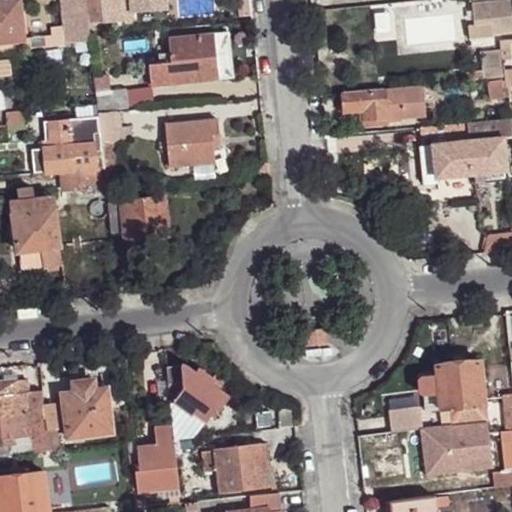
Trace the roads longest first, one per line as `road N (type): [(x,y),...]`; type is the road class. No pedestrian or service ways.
road 1 (residential): [(227,313),(0,338)]
road 2 (residential): [(280,0),(307,219)]
road 3 (residential): [(307,219),(265,232),(243,253),(228,282),(227,313)]
road 4 (residential): [(227,313),(239,351),(267,377),(321,390)]
road 5 (residential): [(321,390),(350,381),(380,356),(401,296)]
road 6 (residential): [(401,296),(368,239),(342,224),(307,219)]
road 7 (residential): [(321,390),(335,511)]
